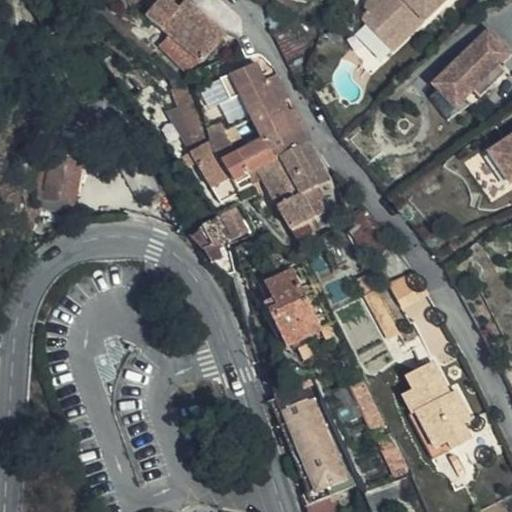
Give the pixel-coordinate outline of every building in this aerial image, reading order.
[(164,58),(185,75),(204,59),(225,34),(184,1),(176,10),(164,0),(159,0),(143,18),(165,39),(155,49),(164,58)] [(373,0),(369,5),(365,20),(388,43),(420,13),(426,19),(445,0),(373,0)] [(420,13),(388,43),(394,50),(426,19),(420,13)] [(300,26),(272,38),(300,94),(307,88),(306,46),(304,34),(300,26)] [(509,56),(488,35),(433,87),(437,91),(454,109),(471,93),(479,101),(500,81),(492,72),(498,66),(509,56)] [(255,46),(239,55),(245,65),(262,56),(255,46)] [(506,75),(498,66),(492,72),(500,81),(506,75)] [(240,101),(251,121),(281,106),(278,98),(273,100),(267,90),(256,68),(222,84),(220,85),(230,106),(240,101)] [(279,84),(267,90),(273,100),(278,98),(281,106),(284,106),(290,102),(279,84)] [(180,111),(197,105),(190,89),(174,95),(180,111)] [(454,109),(437,91),(429,99),(446,123),(470,107),(479,101),(471,93),(454,109)] [(209,135),(197,105),(180,111),(196,155),(189,159),(195,170),(216,212),(235,201),(228,185),(221,169),(218,162),(235,154),(226,134),(217,137),(215,133),(209,135)] [(281,106),(251,121),(260,141),(300,122),(295,112),(289,114),(284,106),(281,106)] [(196,155),(180,111),(171,115),(189,159),(196,155)] [(300,122),(260,141),(272,163),(281,159),(297,150),(309,144),(300,122)] [(511,137),(487,155),(508,187),(511,184),(511,137)] [(235,154),(218,162),(221,169),(228,185),(245,177),(256,171),(272,163),(260,141),(235,154)] [(309,144),(297,150),(281,159),(297,199),(314,191),(317,190),(326,185),(309,144)] [(74,204),(80,161),(43,155),(36,190),(46,192),(44,199),(74,204)] [(195,170),(189,159),(183,162),(189,173),(195,170)] [(281,159),(272,163),(256,171),(263,186),(275,210),(297,199),(281,159)] [(256,171),(245,177),(252,191),(263,186),(256,171)] [(297,199),(275,210),(288,234),(310,223),(324,216),(317,204),(320,202),(314,191),(297,199)] [(253,241),(240,214),(218,223),(190,236),(192,241),(208,257),(229,250),(253,241)] [(294,245),(315,236),(310,223),(288,234),(294,245)] [(421,290),(414,276),(388,289),(401,315),(403,314),(427,302),(421,290)] [(319,334),(290,277),(265,289),(271,302),(263,306),(285,352),(319,334)] [(366,298),(388,340),(399,334),(377,292),(366,298)] [(365,300),(355,305),(367,329),(377,324),(365,300)] [(377,324),(367,329),(371,338),(382,333),(377,324)] [(382,333),(371,338),(377,350),(387,345),(382,333)] [(441,447),(444,454),(464,446),(458,431),(466,427),(456,404),(451,407),(447,397),(433,366),(411,377),(410,383),(414,391),(402,396),(410,416),(415,414),(430,452),(441,447)] [(269,372),(277,392),(291,386),(282,367),(271,371),(269,372)] [(304,506),(334,498),(331,487),(346,480),(303,382),(291,386),(277,392),(280,399),(273,401),(308,490),(299,493),(304,506)] [(453,394),(447,397),(451,407),(456,404),(453,394)] [(383,442),(365,400),(350,406),(370,448),(383,442)] [(407,417),(425,461),(444,454),(441,447),(430,452),(415,414),(410,416),(407,417)] [(399,475),(391,455),(376,462),(386,481),(399,475)] [(418,511),(412,502),(406,480),(365,496),(363,497),(369,511),(392,511),(396,510),(397,511),(418,511)] [(304,506),(305,511),(338,511),(334,498),(304,506)]
